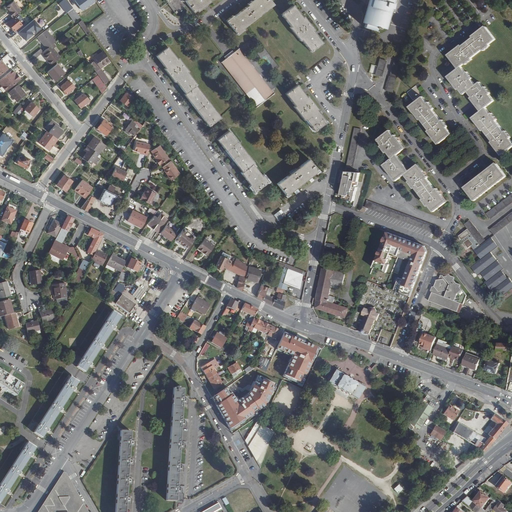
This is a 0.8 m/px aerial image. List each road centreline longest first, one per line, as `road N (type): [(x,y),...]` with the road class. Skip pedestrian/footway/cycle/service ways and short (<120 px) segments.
road 1 (residential): [(142,57),(260,221),(318,245)]
road 2 (residential): [(493,9),(432,56),(433,72),(479,150),(448,185)]
road 3 (residential): [(62,457),(142,333)]
road 4 (residential): [(0,32),(82,132)]
road 5 (residential): [(448,185),(370,85)]
road 6 (residential): [(248,475),(186,367)]
